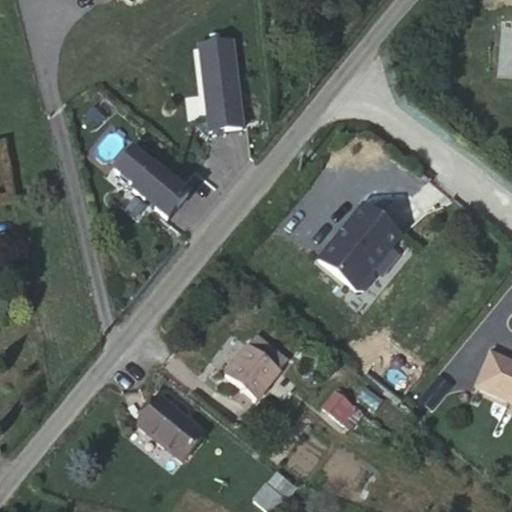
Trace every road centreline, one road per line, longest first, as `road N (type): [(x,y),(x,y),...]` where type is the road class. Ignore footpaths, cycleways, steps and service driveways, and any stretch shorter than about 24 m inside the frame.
road 1 (tertiary): [(338,77),(0,481)]
road 2 (residential): [(338,77),(511,211)]
